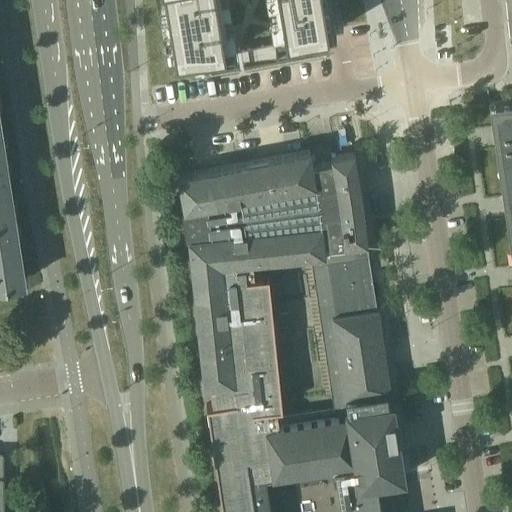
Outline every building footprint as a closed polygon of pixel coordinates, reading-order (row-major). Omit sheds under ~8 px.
[(165,0),(168,11),(170,23),(173,41),(175,53),(175,56),(192,53),(198,52),(199,52),(205,51),(216,49),(225,48),(285,38),(306,34),(319,32),(322,32),(336,29),(335,27),(333,14),(330,0),(165,0)] [(511,97),(489,101),(500,171),(511,169),(511,97)] [(223,511),(381,511),(377,479),(403,475),(398,445),(392,403),(390,403),(388,389),(391,389),(379,307),(377,307),(369,261),(366,242),(367,242),(364,212),(360,182),(354,152),(354,151),(332,155),(333,161),(313,165),(310,149),(178,174),(184,209),(188,236),(204,384),(209,383),(212,402),(207,403),(223,511)] [(0,152),(0,217),(15,215),(5,152),(0,152)] [(511,169),(500,171),(510,241),(511,240),(511,169)] [(15,215),(0,217),(0,282),(25,279),(15,215)]
